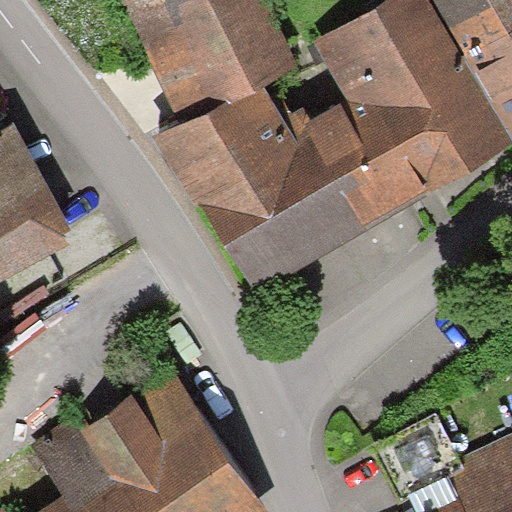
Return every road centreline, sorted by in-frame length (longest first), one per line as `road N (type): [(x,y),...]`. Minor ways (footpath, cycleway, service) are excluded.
road 1 (residential): [(0,21),(277,411)]
road 2 (residential): [(277,411),(511,220)]
